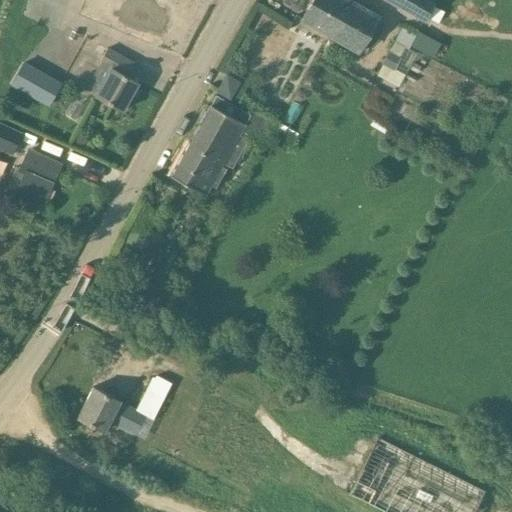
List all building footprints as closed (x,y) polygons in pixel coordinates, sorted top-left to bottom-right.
[(134,0),(124,19),(155,37),(175,0),(134,0)] [(312,0),(301,20),(357,52),(378,17),(348,0),(312,0)] [(424,21),(426,17),(434,2),(429,0),(421,0),(413,15),(424,21)] [(397,23),(373,76),(397,86),(413,50),(428,57),(435,41),(397,23)] [(86,89),(95,94),(94,96),(121,111),(138,83),(127,76),(134,64),(106,48),(99,61),(102,62),(86,89)] [(59,83),(23,63),(12,83),(47,104),(59,83)] [(238,82),(226,75),(217,91),(229,98),(238,82)] [(214,188),(227,167),(231,169),(249,138),(261,145),(274,122),(252,111),(250,115),(215,96),(188,144),(171,175),(205,194),(210,186),(214,188)] [(20,132),(0,123),(0,147),(11,152),(20,132)] [(15,167),(7,187),(16,191),(15,193),(41,204),(59,163),(28,150),(20,169),(15,167)] [(139,249),(149,232),(143,229),(152,212),(143,206),(123,240),(139,249)] [(103,430),(107,422),(240,490),(268,434),(153,375),(136,410),(93,388),(78,418),(103,430)] [(348,496),(379,511),(474,511),(485,490),(377,436),(348,496)] [(0,511),(12,511),(0,502),(0,511)]
